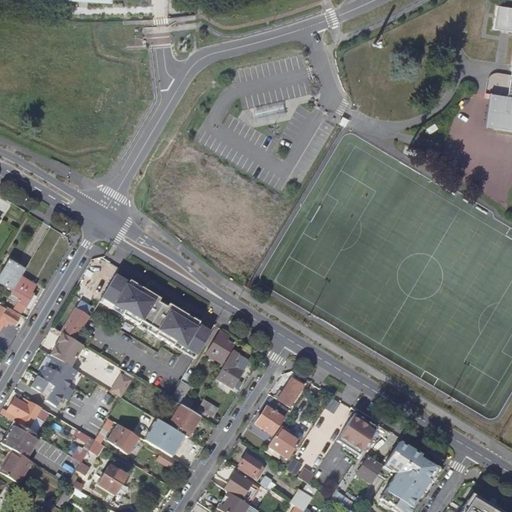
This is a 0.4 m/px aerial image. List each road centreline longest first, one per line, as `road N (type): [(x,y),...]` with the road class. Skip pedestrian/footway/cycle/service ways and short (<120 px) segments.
road 1 (unclassified): [(375,0),(203,57),(104,212)]
road 2 (tertiary): [(289,339),(471,449)]
road 3 (residential): [(289,339),(176,511)]
road 4 (residential): [(96,227),(0,388)]
road 5 (tertiary): [(223,300),(104,212)]
road 6 (tertiary): [(96,227),(223,300)]
road 7 (tertiary): [(104,212),(0,151)]
